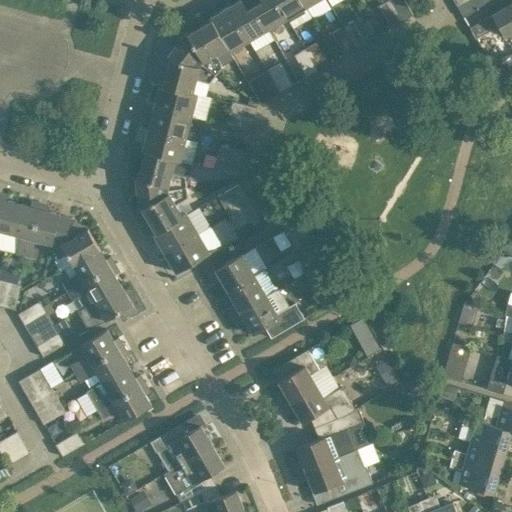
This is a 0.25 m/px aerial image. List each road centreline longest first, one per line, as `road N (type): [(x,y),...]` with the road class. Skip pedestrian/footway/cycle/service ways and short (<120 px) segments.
road 1 (residential): [(206,373),(93,184)]
road 2 (residential): [(93,184),(141,0)]
road 3 (residential): [(276,511),(219,397)]
